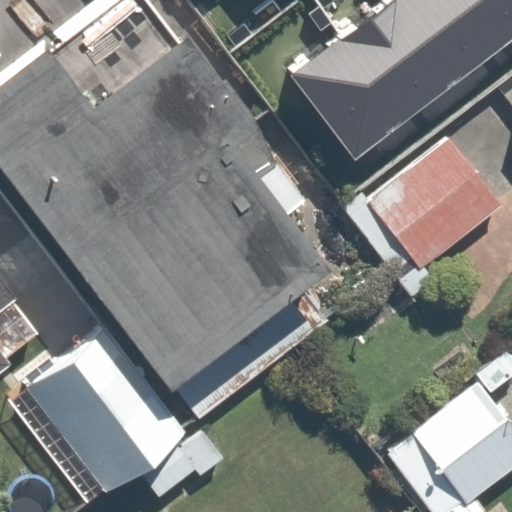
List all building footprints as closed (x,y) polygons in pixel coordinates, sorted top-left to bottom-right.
[(257,260),(60,0),(15,0),(0,12),(0,255),(96,382),(257,260)] [(452,61),(382,60),(381,115),(451,116),(452,61)] [(511,96),(502,105),(511,117),(511,96)] [(511,141),(484,103),(363,190),(463,327),(511,290),(511,141)] [(511,459),(511,432),(467,367),(392,419),(449,502),(511,459)]
